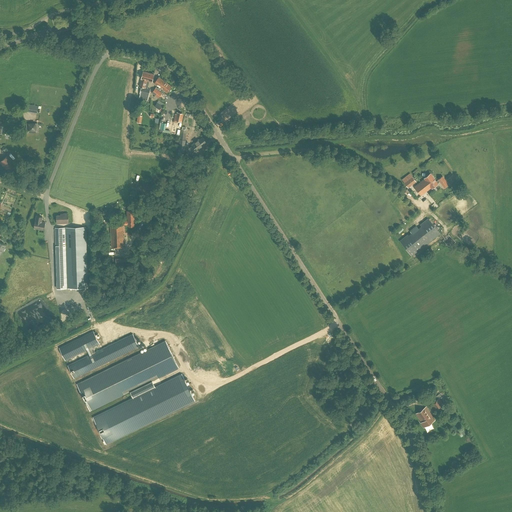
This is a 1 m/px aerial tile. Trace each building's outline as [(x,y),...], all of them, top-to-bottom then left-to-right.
[(152,82),(154,74),(143,72),(141,79),(139,87),(141,87),(139,94),(140,94),(139,99),(147,101),(150,89),(148,88),(150,81),(152,82)] [(155,96),(165,82),(159,77),(154,83),(159,87),(158,89),(156,87),(152,93),(155,96)] [(167,93),(171,86),(165,82),(155,96),(158,98),(164,91),(167,93)] [(159,110),(162,106),(157,102),(154,107),(159,110)] [(36,113),(37,106),(27,104),(26,112),(36,113)] [(182,122),(184,113),(177,112),(176,114),(175,114),(173,122),(178,123),(178,121),(182,122)] [(185,140),(186,129),(181,129),(180,139),(177,153),(184,154),(186,140),(185,140)] [(207,143),(202,137),(195,143),(195,142),(191,145),(196,151),(199,149),(200,150),(203,148),(202,146),(207,143)] [(0,163),(5,170),(14,164),(7,155),(0,161),(0,163)] [(438,180),(436,181),(430,173),(424,178),(424,179),(414,187),(421,196),(430,189),(431,188),(432,189),(438,184),(438,183),(439,182),(444,188),(448,184),(442,176),(438,180)] [(408,188),(416,182),(412,176),(404,183),(408,188)] [(128,220),(123,221),(123,225),(128,225),(128,226),(129,226),(130,227),(133,227),(134,226),(134,218),(134,211),(126,211),(127,218),(128,218),(128,220)] [(57,223),(68,223),(68,214),(64,214),(64,215),(57,216),(57,223)] [(44,230),(45,223),(42,222),(42,217),(36,216),(34,228),(44,230)] [(412,256),(440,233),(428,218),(420,225),(422,227),(410,236),(408,234),(400,240),(412,256)] [(111,248),(124,247),(123,226),(110,227),(111,248)] [(88,288),(86,228),(55,229),(55,246),(57,246),(58,285),(67,285),(67,289),(88,288)] [(95,352),(93,347),(99,344),(93,331),(59,348),(65,361),(87,350),(89,355),(67,365),(74,379),(134,349),(139,347),(133,334),(95,352)] [(130,392),(133,397),(155,387),(152,381),(179,368),(165,340),(77,384),(90,411),(130,392)] [(435,411),(444,406),(439,398),(430,404),(435,411)] [(424,427),(435,420),(426,407),(416,414),(421,422),(421,423),(424,427)]
